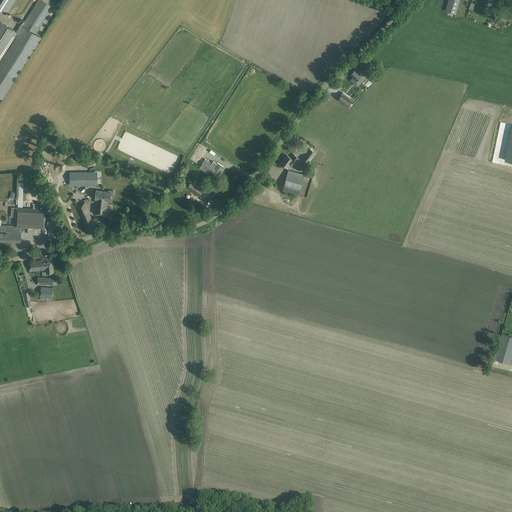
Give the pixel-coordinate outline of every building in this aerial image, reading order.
[(0,97),(2,99),(15,79),(41,38),(36,34),(53,7),(41,0),(38,0),(23,25),(21,24),(16,32),(0,21),(0,97)] [(0,0),(0,10),(5,14),(14,0),(0,0)] [(448,0),(445,11),(455,14),(459,0),(448,0)] [(360,84),(367,76),(362,72),(362,73),(361,71),(356,66),(353,69),(354,70),(350,74),(353,77),(360,84)] [(353,100),(342,93),(337,99),(348,107),(353,100)] [(511,126),(511,113),(503,111),(500,124),(511,126)] [(493,191),(511,133),(497,129),(480,187),(493,191)] [(300,161),(306,165),(315,153),(309,148),(300,161)] [(290,163),(293,165),(296,162),(299,158),(294,154),(291,158),(287,155),(281,163),(286,168),(290,163)] [(202,157),(198,163),(201,165),(211,172),(217,177),(224,167),(217,163),(216,165),(202,157)] [(304,175),(289,170),(286,179),(301,183),(304,175)] [(89,172),(69,172),(70,185),(97,185),(97,176),(89,176),(89,172)] [(192,181),(187,188),(199,196),(204,189),(192,181)] [(220,198),(224,192),(212,184),(201,199),(211,206),(218,197),(220,198)] [(95,203),(93,213),(106,215),(107,200),(110,201),(110,196),(113,196),(113,191),(108,190),(108,192),(96,190),(95,201),(95,203)] [(89,232),(96,229),(87,208),(88,208),(86,204),(87,204),(85,199),(84,200),(85,203),(84,203),(83,201),(75,204),(89,232)] [(12,217),(21,217),(22,208),(14,208),(12,211),(12,217)] [(46,229),(46,224),(47,210),(22,208),(21,217),(26,218),(25,227),(46,229)] [(0,241),(20,242),(21,231),(20,231),(20,228),(21,227),(21,226),(17,226),(0,225),(0,241)] [(29,261),(30,266),(29,270),(47,269),(47,273),(53,273),(51,258),(41,259),(41,260),(29,261)] [(40,297),(48,298),(52,298),(53,288),(40,287),(40,294),(38,294),(38,297),(40,297)] [(511,336),(502,334),(494,359),(511,364),(511,359),(511,336)]
